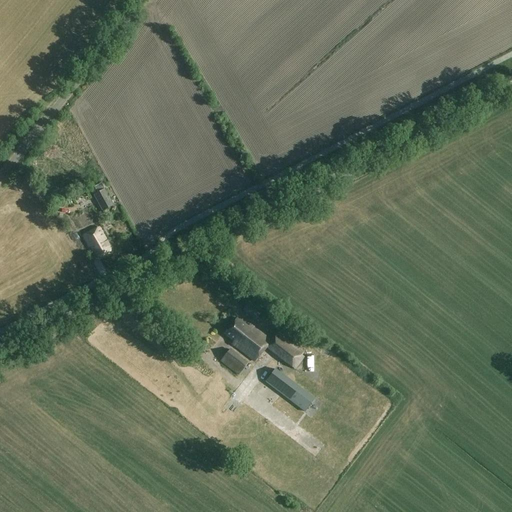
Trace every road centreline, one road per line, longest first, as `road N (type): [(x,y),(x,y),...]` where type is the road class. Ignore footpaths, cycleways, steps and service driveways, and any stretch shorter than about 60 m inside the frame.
road 1 (tertiary): [(0,353),(511,85)]
road 2 (unclassified): [(0,176),(141,0)]
